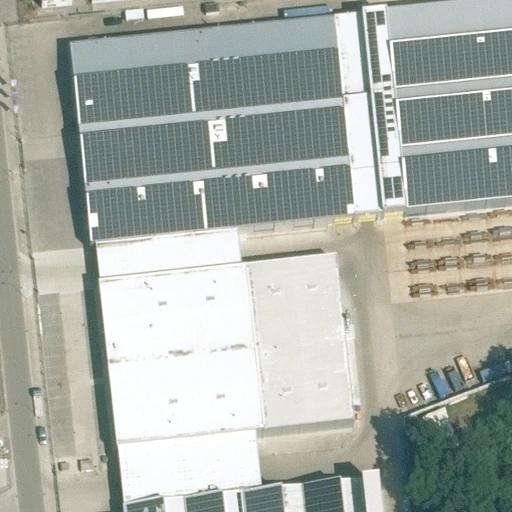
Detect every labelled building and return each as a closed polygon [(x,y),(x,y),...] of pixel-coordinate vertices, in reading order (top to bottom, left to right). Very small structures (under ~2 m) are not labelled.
[(39,0),(40,9),(70,6),(69,0),(39,0)] [(380,222),(382,221),(511,208),(511,5),(361,20),(359,21),(332,23),(68,51),(77,134),(89,251),(353,224),(380,222)] [(217,6),(204,7),(205,16),(218,15),(217,6)] [(241,273),(98,289),(116,454),(259,439),(352,429),(334,263),(241,273)] [(453,412),(428,419),(439,454),(463,446),(453,412)] [(361,511),(359,487),(127,511),(361,511)]
